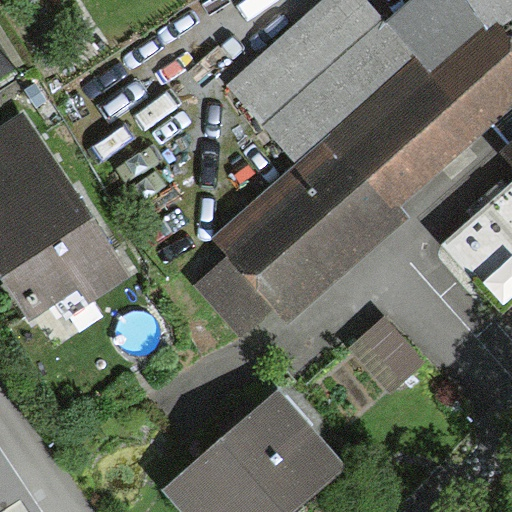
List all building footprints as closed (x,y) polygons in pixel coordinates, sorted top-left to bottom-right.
[(410,0),(389,20),(369,0),(323,0),(223,93),(287,162),(205,239),(225,260),(199,284),(247,334),(283,300),(294,312),(498,122),(511,136),(511,181),(443,246),(497,303),(511,288),(511,46),(495,28),(468,0),(410,0)] [(511,0),(468,0),(495,28),(511,15),(511,0)] [(19,120),(0,133),(0,276),(46,340),(133,278),(19,120)] [(382,320),(354,352),(397,391),(426,359),(382,320)] [(279,397),(171,493),(188,511),(313,511),(352,478),(279,397)]
